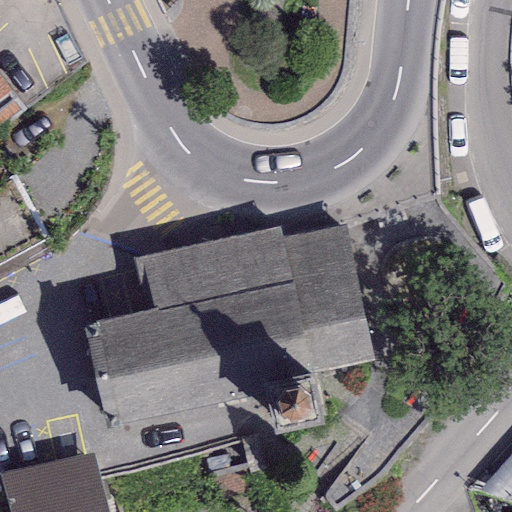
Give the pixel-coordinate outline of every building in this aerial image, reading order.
[(0,101),(11,92),(0,79),(0,101)] [(0,263),(46,238),(13,178),(0,184),(0,263)] [(277,229),(129,260),(140,317),(102,326),(121,427),(320,391),(313,378),(372,367),(344,223),(280,238),(277,229)] [(510,494),(511,491),(511,453),(491,477),(510,494)] [(109,511),(92,458),(0,476),(10,511),(109,511)]
